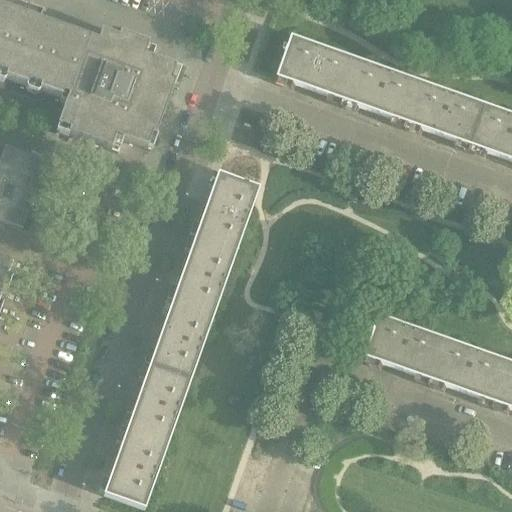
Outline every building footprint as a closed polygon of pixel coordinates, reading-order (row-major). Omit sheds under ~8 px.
[(0,0),(0,79),(67,103),(63,113),(56,133),(60,135),(68,138),(73,139),(81,142),(87,144),(94,147),(99,149),(107,151),(118,155),(123,143),(150,153),(152,147),(155,140),(157,135),(159,128),(161,124),(164,116),(165,112),(170,97),(179,73),(158,65),(151,63),(156,51),(103,32),(98,44),(39,23),(44,11),(12,0),(0,0)] [(282,82),(346,105),(361,65),(296,42),(282,82)] [(361,65),(346,105),(410,128),(424,87),(361,65)] [(424,87),(410,128),(474,150),(488,110),(424,87)] [(511,118),(488,110),(474,150),(511,163),(511,118)] [(252,127),(255,120),(248,118),(245,125),(252,127)] [(0,223),(23,232),(47,164),(5,150),(0,163),(0,223)] [(218,178),(195,242),(236,256),(258,193),(218,178)] [(195,242),(172,306),(213,320),(236,256),(195,242)] [(0,295),(12,262),(0,257),(0,295)] [(172,306),(150,370),(190,384),(213,320),(172,306)] [(369,362),(433,384),(448,344),(383,321),(369,362)] [(511,367),(448,344),(433,384),(497,407),(511,367)] [(511,367),(497,407),(511,412),(511,367)] [(150,370),(127,434),(167,448),(190,384),(150,370)] [(127,434),(104,498),(141,511),(144,511),(167,448),(127,434)]
